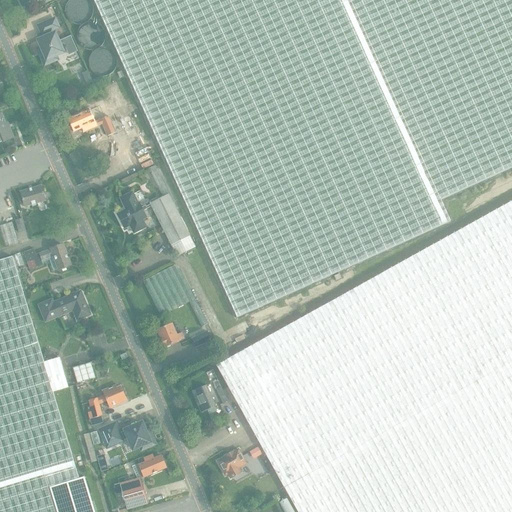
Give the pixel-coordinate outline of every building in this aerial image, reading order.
[(511,0),(93,0),(203,243),(237,317),(450,221),(440,199),(511,167),(511,0)] [(41,47),(38,49),(45,65),(57,59),(55,56),(63,53),(60,45),(64,43),(69,55),(77,51),(71,36),(58,41),(55,33),(52,34),(51,30),(58,27),(54,19),(38,26),(42,34),(43,34),(45,38),(38,40),(41,47)] [(86,60),(101,75),(116,60),(100,43),(107,37),(91,21),(77,34),(95,52),(86,60)] [(96,104),(98,108),(102,119),(95,122),(90,111),(69,120),(74,132),(81,129),(83,133),(102,125),(107,137),(121,131),(113,114),(109,116),(103,101),(96,104)] [(128,111),(123,114),(127,124),(133,122),(128,111)] [(0,142),(12,137),(8,129),(6,130),(0,115),(0,142)] [(134,148),(127,150),(130,159),(150,153),(144,135),(131,140),(134,148)] [(163,197),(150,202),(152,207),(151,207),(162,228),(176,257),(196,247),(154,166),(148,169),(163,197)] [(111,177),(113,181),(123,177),(121,173),(111,177)] [(44,199),(46,198),(45,194),(43,195),(41,187),(20,193),(25,208),(45,202),(44,199)] [(143,211),(151,207),(152,207),(150,202),(141,207),(139,204),(138,205),(132,193),(121,199),(126,211),(117,215),(124,229),(130,226),(134,233),(146,227),(142,220),(146,218),(143,211)] [(511,511),(511,200),(244,350),(312,472),(284,488),(297,511),(511,511)] [(15,221),(19,233),(25,232),(22,219),(15,221)] [(12,222),(0,225),(0,227),(6,247),(18,244),(12,222)] [(66,266),(70,264),(63,246),(39,254),(36,255),(34,249),(23,252),(30,269),(43,265),(41,261),(54,257),(58,269),(62,267),(63,270),(67,268),(66,266)] [(20,253),(14,255),(18,267),(24,265),(20,253)] [(55,511),(49,488),(79,478),(53,392),(68,387),(59,358),(44,362),(13,258),(0,261),(0,511),(55,511)] [(202,327),(208,325),(179,269),(175,266),(143,281),(161,316),(189,302),(202,327)] [(44,321),(54,317),(72,309),(77,320),(90,314),(80,290),(53,301),(52,298),(37,305),(44,321)] [(248,324),(253,334),(276,323),(272,314),(248,324)] [(170,346),(185,339),(182,333),(177,335),(172,324),(157,331),(164,348),(166,347),(166,348),(170,347),(170,346)] [(208,325),(191,333),(193,338),(191,339),(196,349),(211,341),(210,339),(214,337),(208,325)] [(46,348),(43,355),(51,359),(55,352),(46,348)] [(244,352),(216,366),(283,486),(310,471),(244,352)] [(91,363),(73,368),(77,384),(95,378),(91,363)] [(104,396),(98,399),(100,404),(106,402),(109,408),(127,401),(121,387),(117,388),(116,386),(102,392),(104,396)] [(201,413),(215,407),(206,386),(192,392),(201,413)] [(99,405),(100,404),(98,399),(88,401),(91,412),(88,413),(91,425),(101,422),(100,417),(102,416),(99,405)] [(113,427),(98,434),(105,452),(121,445),(121,444),(126,442),(131,453),(138,450),(140,453),(153,448),(148,438),(145,439),(140,428),(124,435),(118,438),(113,427)] [(97,431),(90,433),(93,445),(100,443),(97,431)] [(258,447),(249,452),(254,459),(262,454),(258,447)] [(225,457),(217,461),(225,475),(227,474),(230,479),(241,473),(238,468),(246,464),(238,450),(233,452),(225,456),(225,457)] [(104,454),(99,456),(97,456),(101,472),(108,470),(104,454)] [(137,479),(119,484),(127,511),(148,505),(140,479),(143,478),(144,478),(166,469),(164,464),(166,463),(164,459),(162,459),(161,456),(153,459),(152,456),(144,459),(146,463),(140,465),(139,464),(132,466),(137,479)] [(272,470),(261,475),(271,493),(282,488),(272,470)] [(95,511),(85,477),(79,478),(49,488),(55,511),(95,511)] [(285,511),(295,511),(288,497),(280,501),(285,511)]
